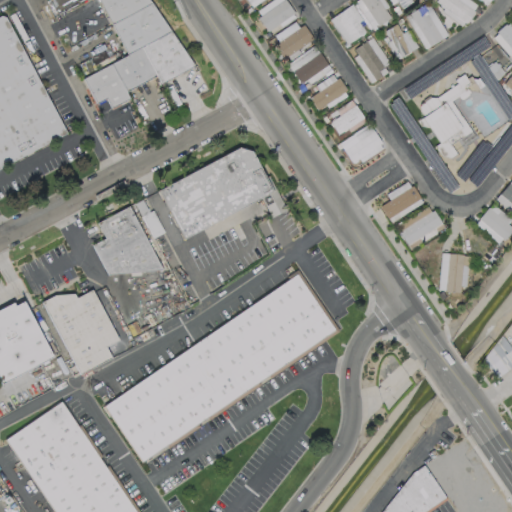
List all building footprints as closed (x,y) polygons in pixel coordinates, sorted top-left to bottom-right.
[(272,0),(254,10),(267,32),(294,17),(284,0),(272,0)] [(390,18),(384,9),(386,8),(380,0),(354,0),(353,1),(372,30),(390,18)] [(400,8),(413,1),(412,0),(389,0),(391,4),(396,1),(400,8)] [(435,0),(435,1),(443,7),(440,11),(461,27),(477,6),(468,0),(435,0)] [(405,13),(420,48),(445,38),(430,3),(405,13)] [(0,166),(63,138),(8,15),(0,18),(0,166)] [(281,59),(311,41),(298,21),(269,38),(281,59)] [(490,36),(507,56),(511,52),(511,25),(509,21),(490,36)] [(406,30),(400,33),(395,24),(381,31),(396,59),(416,48),(406,30)] [(350,49),(368,83),(390,71),(372,38),(350,49)] [(302,88),(330,70),(315,47),(287,65),(302,88)] [(511,94),(511,72),(501,85),(511,94)] [(308,97),(316,109),(345,91),(334,73),(314,85),(317,91),(308,97)] [(416,106),(437,144),(434,146),(442,160),(455,153),(452,148),(472,137),(452,101),(467,93),(464,89),(469,86),(463,74),(454,79),(456,84),(416,106)] [(335,134),(363,124),(354,100),(335,107),(338,117),(330,120),(335,134)] [(338,141),(350,161),(381,144),(369,124),(338,141)] [(385,193),(388,200),(379,205),(388,222),(421,204),(408,180),(385,193)] [(509,211),(511,206),(511,183),(509,181),(495,200),(509,211)] [(511,229),(506,224),(510,220),(490,204),(474,224),(499,245),(511,229)] [(105,275),(158,270),(130,206),(96,221),(103,239),(92,244),(105,275)] [(441,224),(430,206),(396,227),(406,244),(441,224)] [(436,290),(458,292),(460,275),(467,276),(469,256),(440,253),(436,290)] [(338,335),(303,277),(100,399),(136,458),(338,335)] [(75,375),(110,359),(104,346),(116,341),(92,289),(74,297),(71,289),(43,302),(75,375)] [(0,382),(51,359),(23,299),(0,309),(0,382)] [(496,379),(511,366),(511,350),(502,338),(479,357),(496,379)] [(6,436),(53,511),(134,511),(64,400),(6,436)] [(427,511),(446,500),(424,464),(405,476),(378,511),(427,511)]
